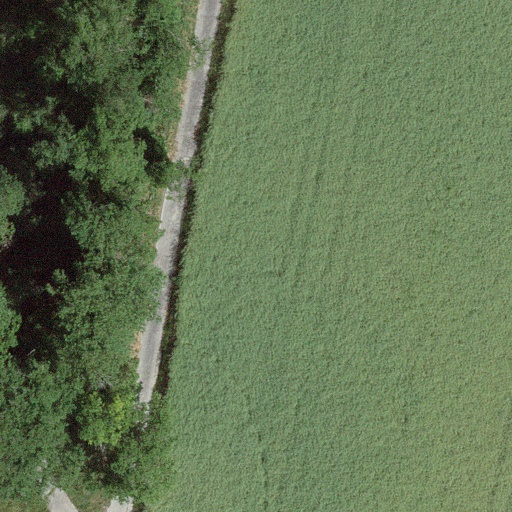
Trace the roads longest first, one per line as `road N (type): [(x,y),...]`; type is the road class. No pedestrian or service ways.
road 1 (track): [(119,511),(230,0)]
road 2 (track): [(66,511),(0,363)]
